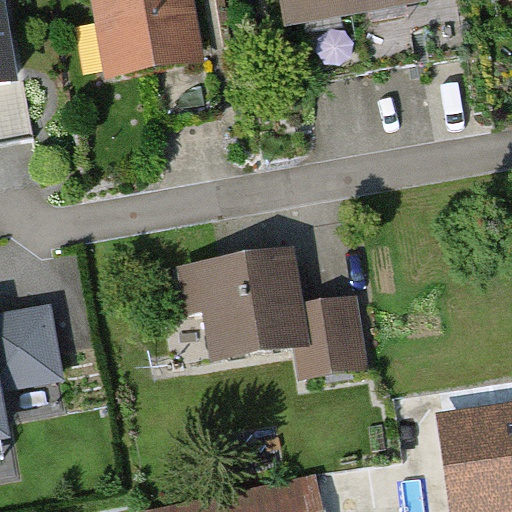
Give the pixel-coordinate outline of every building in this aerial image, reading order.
[(12,0),(0,0),(0,144),(37,138),(12,0)] [(196,51),(186,0),(103,0),(115,67),(150,60),(163,129),(223,118),(211,48),(196,51)] [(420,0),(275,0),(284,48),(425,24),(420,0)] [(312,362),(294,261),(192,279),(210,380),(312,362)] [(371,378),(357,304),(307,313),(321,387),(371,378)] [(48,313),(0,322),(0,437),(7,436),(0,398),(0,390),(61,379),(48,313)] [(511,511),(511,417),(453,425),(464,511),(511,511)] [(340,511),(330,461),(163,495),(166,511),(340,511)]
